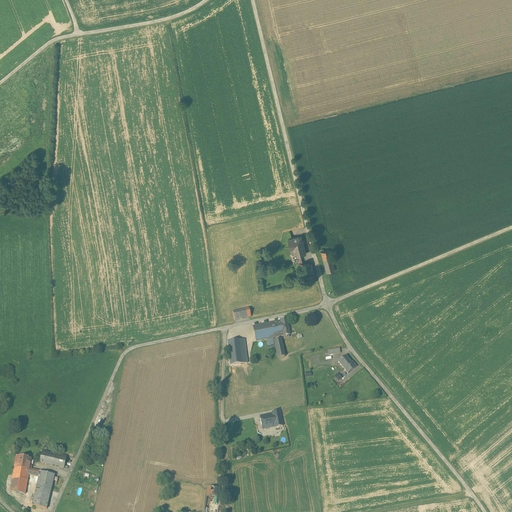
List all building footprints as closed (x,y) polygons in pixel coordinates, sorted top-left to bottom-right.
[(301,237),(288,240),(290,247),(293,247),(295,256),(300,255),(305,254),(301,237)] [(329,250),(321,252),(326,273),(335,271),(329,250)] [(300,255),(295,256),(293,256),(295,264),(299,264),(299,263),(302,263),(300,255)] [(302,263),(299,263),(299,264),(299,268),(298,268),(298,273),(313,274),(314,268),(312,268),(311,264),(302,263)] [(249,308),(233,311),(235,321),(251,317),(249,308)] [(278,329),(279,337),(283,336),(283,337),(289,336),(286,320),(280,321),(270,323),(271,331),(278,329)] [(256,342),(279,337),(278,329),(271,331),(270,323),(253,327),(256,342)] [(244,339),(227,341),(230,366),(247,363),(244,339)] [(285,357),(281,339),(274,341),(277,358),(285,357)] [(338,362),(343,368),(351,361),(346,355),(338,362)] [(343,368),(348,374),(356,368),(351,361),(343,368)] [(279,412),(272,413),(272,414),(275,427),(275,428),(282,427),(279,412)] [(275,427),(272,414),(260,417),(263,430),(275,427)] [(67,456),(42,450),(39,462),(64,468),(67,456)] [(29,469),(31,459),(16,456),(10,492),(25,495),(28,475),(38,478),(39,473),(40,472),(29,469)] [(54,475),(39,473),(38,478),(32,506),(46,509),(54,475)] [(218,511),(220,489),(207,487),(204,511),(218,511)]
